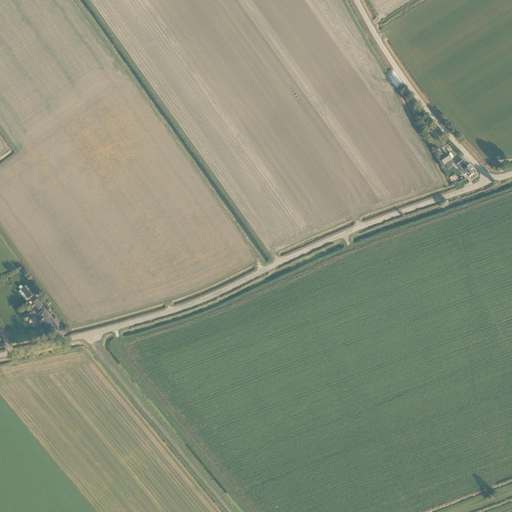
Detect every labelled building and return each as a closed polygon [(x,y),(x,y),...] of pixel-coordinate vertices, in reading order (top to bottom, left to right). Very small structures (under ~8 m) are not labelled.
[(440,158),(445,165),(451,161),(446,154),(440,158)] [(465,176),(466,174),(469,178),(474,174),(471,170),(473,169),(470,165),(467,167),(463,161),(457,165),(465,176)] [(21,286),(19,288),(21,290),(19,292),(27,302),(34,295),(27,286),(23,289),(21,286)] [(33,303),(39,310),(43,306),(42,304),(40,302),(38,299),(33,303)] [(49,317),(44,311),(43,312),(38,317),(37,317),(40,320),(38,321),(41,325),(43,323),(46,326),(47,325),(51,330),(54,327),(53,326),(54,325),(49,318),(49,317)]
